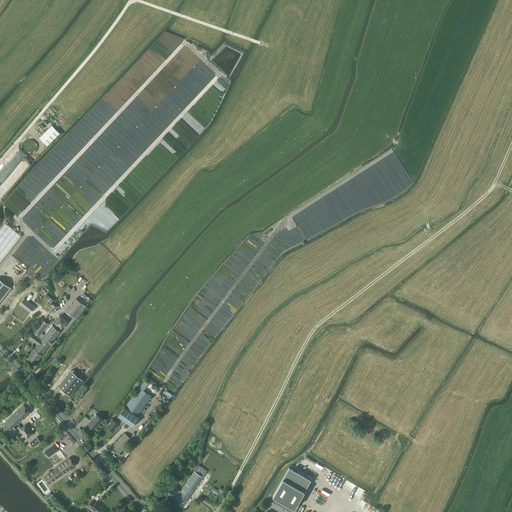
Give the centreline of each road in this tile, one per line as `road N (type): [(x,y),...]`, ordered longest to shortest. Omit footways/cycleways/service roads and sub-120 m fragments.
road 1 (track): [(240,470),(313,330),(489,191),(511,144)]
road 2 (track): [(27,235),(53,252),(59,247),(219,73),(185,41)]
road 3 (track): [(18,220),(207,25)]
road 4 (tertiary): [(144,511),(0,350)]
road 5 (track): [(133,0),(0,163)]
road 6 (track): [(257,42),(135,0)]
